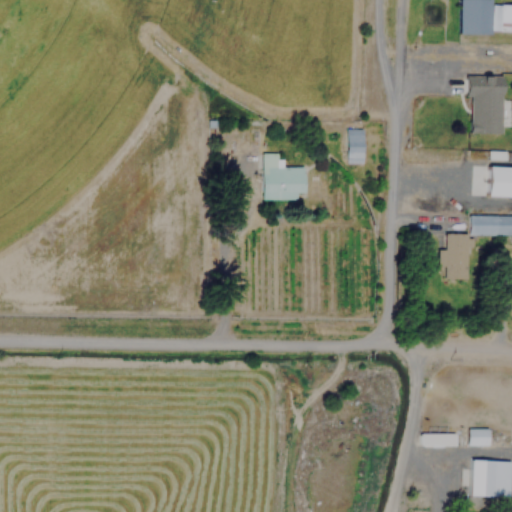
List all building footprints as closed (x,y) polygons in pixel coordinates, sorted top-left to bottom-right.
[(485,33),(485,0),(453,0),(453,33),(485,33)] [(511,4),(491,4),(491,30),(511,30),(511,4)] [(499,132),(499,75),(464,75),(464,132),(499,132)] [(358,163),(359,127),(342,127),(342,162),(358,163)] [(275,152),(257,152),(257,198),(293,198),(293,192),(299,192),(299,165),(275,165),(275,152)] [(511,165),(471,165),(471,194),(511,194),(511,165)] [(511,234),(511,214),(464,214),(464,234),(511,234)] [(440,278),(463,278),(463,232),(440,232),(440,278)] [(485,428),(463,428),(463,444),(485,444),(485,428)] [(504,497),(505,460),(464,459),(463,495),(504,497)]
